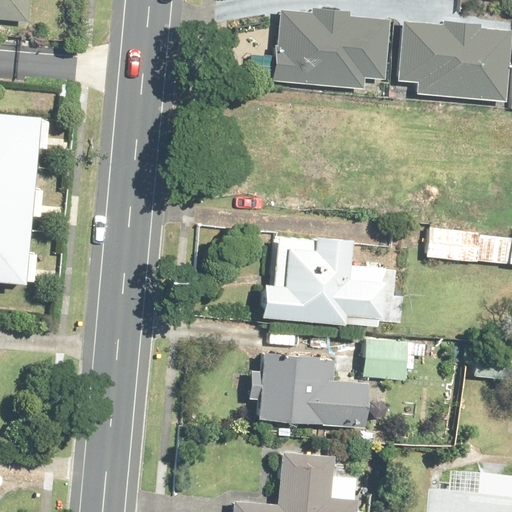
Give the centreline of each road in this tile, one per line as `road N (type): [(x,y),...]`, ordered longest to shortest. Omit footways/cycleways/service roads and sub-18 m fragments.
road 1 (primary): [(102,511),(143,72)]
road 2 (residential): [(0,61),(143,72)]
